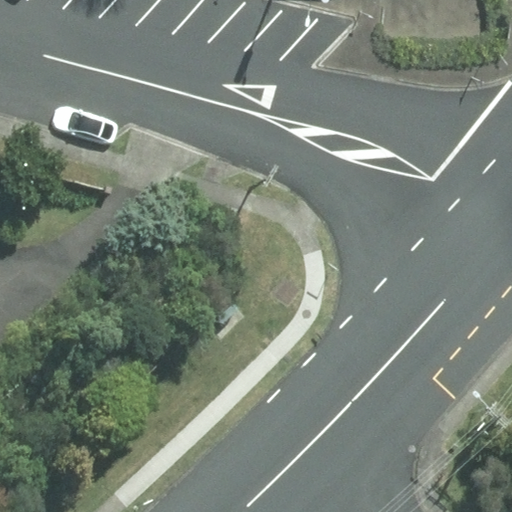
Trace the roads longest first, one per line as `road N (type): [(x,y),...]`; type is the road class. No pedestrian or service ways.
road 1 (residential): [(502,221),(419,179),(190,93),(0,46)]
road 2 (secondary): [(242,511),(502,221)]
